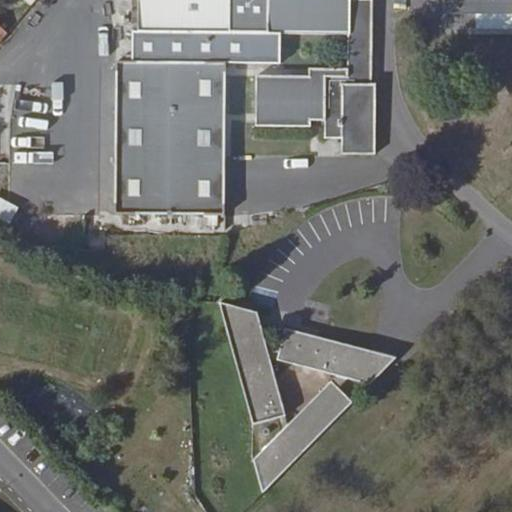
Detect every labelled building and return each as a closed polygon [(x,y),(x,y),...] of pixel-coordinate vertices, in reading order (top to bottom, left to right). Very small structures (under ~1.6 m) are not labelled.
[(351,35),(350,0),(138,0),(138,32),(205,33),(219,33),(259,34),(280,34),(349,35),(351,35)] [(373,0),(351,0),(351,35),(349,35),(349,71),(310,71),(310,77),(257,77),(257,128),(324,128),(325,138),(342,138),(342,154),(376,154),(376,83),(372,83),(373,0)] [(511,0),(449,0),(450,14),(477,14),(477,32),(511,32),(511,0)] [(114,213),(225,214),(227,63),(116,62),(114,213)] [(0,218),(12,222),(18,205),(0,198),(0,218)] [(344,380),(377,388),(405,359),(284,327),(279,347),(263,343),(255,313),(218,303),(258,450),(249,459),(256,492),(349,404),(334,389),(329,383),(284,425),(267,360),(275,362),(335,377),(344,380)] [(344,380),(335,377),(329,383),(334,389),(344,380)]
